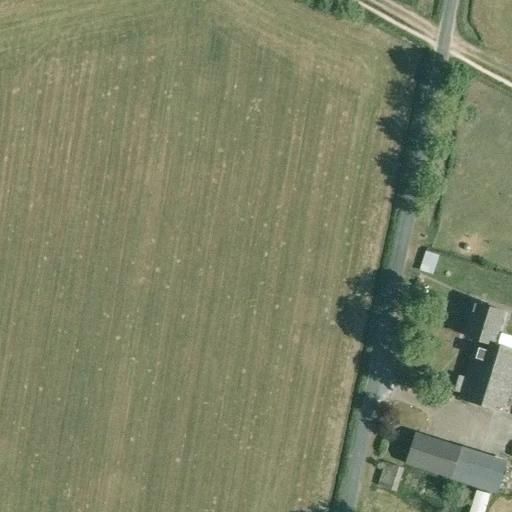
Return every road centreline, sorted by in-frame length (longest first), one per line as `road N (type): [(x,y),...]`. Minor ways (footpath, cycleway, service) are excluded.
road 1 (unclassified): [(345,511),(450,0)]
road 2 (track): [(511,75),(365,0)]
